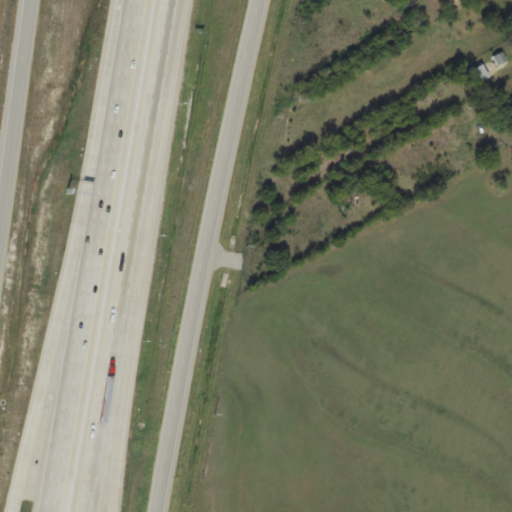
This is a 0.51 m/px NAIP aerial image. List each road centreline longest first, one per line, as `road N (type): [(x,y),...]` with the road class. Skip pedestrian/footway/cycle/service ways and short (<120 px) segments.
road 1 (motorway): [(121,0),(73,257),(8,511)]
road 2 (tertiary): [(153,511),(257,0)]
road 3 (motorway): [(135,0),(47,511)]
road 4 (motorway): [(84,511),(143,188)]
road 5 (motorway): [(108,511),(143,188)]
road 6 (tertiary): [(28,0),(0,207)]
road 7 (motorway): [(143,188),(172,0)]
